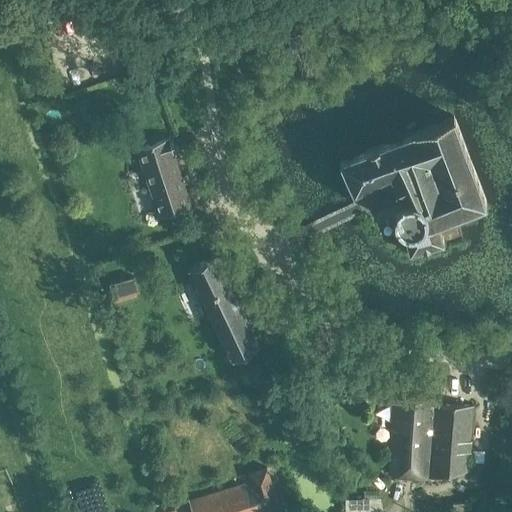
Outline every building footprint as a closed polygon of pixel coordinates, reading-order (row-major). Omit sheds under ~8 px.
[(105,0),(55,0),(35,7),(42,24),(106,2),(105,0)] [(455,116),(339,158),(354,191),(391,175),(398,191),(402,199),(399,202),(397,205),(395,209),(394,212),(395,216),(396,218),(397,221),(402,226),(410,252),(445,242),(439,223),(488,203),(455,116)] [(192,206),(169,138),(136,148),(158,217),(192,206)] [(217,255),(188,269),(232,361),(260,346),(217,255)] [(440,383),(368,377),(366,398),(395,401),(389,474),(431,478),(438,405),(440,383)] [(474,405),(438,405),(431,478),(469,470),(474,405)] [(280,511),(266,468),(261,470),(249,473),(251,482),(191,501),(194,511),(280,511)] [(482,511),(482,502),(453,503),(453,511),(482,511)]
